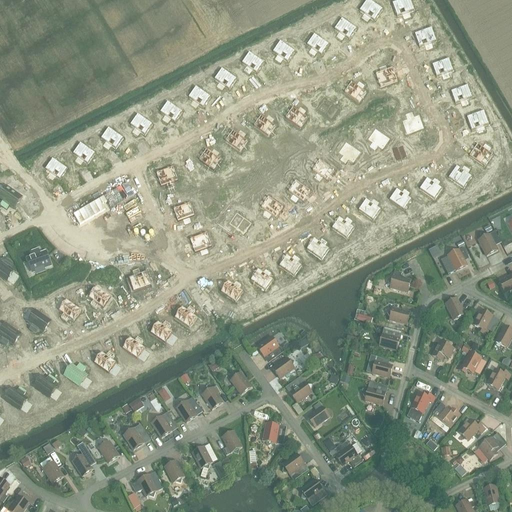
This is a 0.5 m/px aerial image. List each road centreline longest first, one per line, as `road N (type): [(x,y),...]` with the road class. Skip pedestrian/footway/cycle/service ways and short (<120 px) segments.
road 1 (unknown): [(0,378),(121,324),(188,280),(292,232),(347,191),(426,160),(445,144),(404,51),(391,43),(326,78),(257,100),(164,152)]
road 2 (unknown): [(188,280),(160,259),(61,223),(0,141)]
road 3 (unknown): [(132,167),(0,242)]
